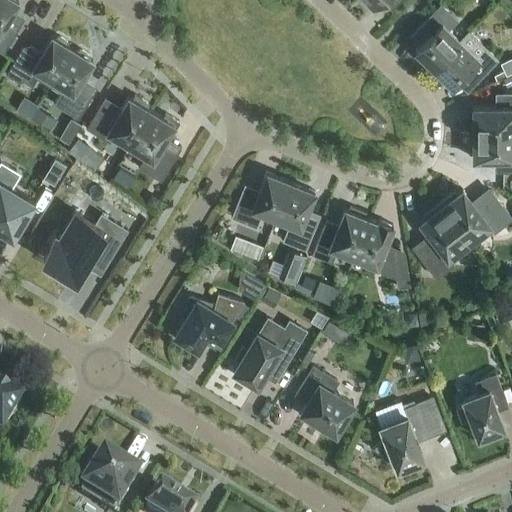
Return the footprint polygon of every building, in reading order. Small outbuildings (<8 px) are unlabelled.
[(0,0),(0,51),(3,53),(15,32),(3,25),(18,1),(17,0),(0,0)] [(363,0),(372,9),(380,0),(397,0),(399,1),(400,0),(363,0)] [(415,50),(433,68),(460,41),(459,40),(448,29),(457,20),(440,4),(422,24),(431,33),(415,50)] [(460,41),(433,68),(452,86),(462,75),(473,85),(497,59),(468,31),(459,40),(460,41)] [(36,78),(49,85),(72,47),(68,45),(67,41),(59,36),(55,37),(51,35),(40,54),(36,55),(22,46),(5,73),(18,81),(22,80),(31,86),(36,78)] [(72,47),(49,85),(60,92),(53,103),(78,118),(93,94),(77,85),(92,60),(89,58),(88,54),(80,49),(76,50),(72,47)] [(511,58),(501,63),(506,74),(511,70),(511,58)] [(511,74),(503,78),(507,86),(511,83),(511,74)] [(473,106),(473,132),(511,132),(511,92),(502,93),(502,106),(473,106)] [(113,135),(129,145),(151,110),(146,107),(149,103),(134,94),(132,98),(128,96),(115,116),(99,106),(85,128),(109,142),(113,135)] [(151,110),(129,145),(145,155),(138,166),(161,180),(176,155),(160,146),(170,130),(173,132),(179,121),(165,113),(163,117),(151,110)] [(63,135),(74,139),(81,119),(71,115),(63,135)] [(55,123),(44,117),(40,123),(51,130),(55,123)] [(511,132),(473,132),(473,138),(469,139),(469,153),(473,153),(473,159),(502,159),(502,172),(511,172),(511,132)] [(77,137),(67,149),(93,169),(102,158),(77,137)] [(42,178),(54,185),(66,164),(54,157),(42,178)] [(0,228),(12,236),(20,221),(16,219),(19,214),(23,217),(33,200),(6,184),(12,169),(15,171),(16,169),(0,160),(0,228)] [(262,212),(276,217),(290,181),(266,172),(256,196),(242,190),(231,217),(256,227),(262,212)] [(290,181),(276,217),(289,223),(282,241),(305,250),(317,221),(304,216),(314,191),(290,181)] [(455,190),(439,202),(468,241),(494,221),(498,227),(511,218),(490,190),(473,203),(462,189),(455,194),(454,193),(456,191),(455,190)] [(153,206),(157,199),(149,194),(144,201),(153,206)] [(468,241),(439,202),(423,215),(424,216),(426,214),(427,216),(420,221),(431,236),(414,249),(435,276),(449,266),(444,260),(468,241)] [(337,249),(354,256),(369,218),(365,216),(366,212),(350,205),(348,209),(344,207),(334,232),(322,227),(311,254),(332,262),(337,249)] [(42,255),(74,274),(86,255),(104,266),(127,229),(108,217),(102,227),(74,210),(58,236),(55,234),(42,255)] [(369,218),(354,256),(368,262),(367,266),(396,277),(398,287),(410,285),(405,256),(393,259),(381,254),(393,225),(378,219),(377,221),(369,218)] [(257,259),(262,246),(252,242),(247,255),(257,259)] [(300,268),(304,258),(290,253),(286,263),(300,268)] [(311,289),(315,278),(304,274),(300,284),(311,289)] [(254,277),(245,292),(255,298),(264,283),(254,277)] [(321,277),(316,294),(337,299),(341,282),(321,277)] [(271,306),(278,294),(268,288),(261,299),(271,306)] [(217,292),(214,304),(189,297),(183,316),(185,317),(175,335),(197,348),(206,333),(219,341),(244,300),(217,292)] [(510,319),(505,305),(494,309),(499,323),(510,319)] [(418,325),(416,312),(402,314),(404,327),(418,325)] [(427,324),(425,312),(418,313),(420,325),(427,324)] [(239,361),(233,370),(257,385),(263,374),(274,381),(296,345),(306,329),(289,319),(284,326),(267,316),(257,332),(256,332),(246,348),(242,346),(235,358),(239,361)] [(337,325),(328,320),(321,331),(330,336),(337,325)] [(480,340),(482,325),(470,323),(467,338),(480,340)] [(400,349),(405,362),(419,357),(414,344),(400,349)] [(307,364),(313,353),(302,346),(295,357),(307,364)] [(353,403),(332,390),(338,380),(313,365),(295,394),(307,400),(300,411),(313,418),(311,422),(321,428),(323,424),(336,432),(338,429),(340,430),(348,417),(346,416),(353,403)] [(463,399),(465,404),(455,408),(460,422),(470,418),(478,438),(504,428),(495,405),(506,401),(496,373),(475,381),(479,393),(463,399)] [(20,402),(7,395),(9,393),(0,387),(0,433),(1,434),(20,402)] [(380,426),(385,437),(373,448),(388,457),(391,455),(397,469),(424,458),(413,432),(424,428),(415,403),(403,407),(407,416),(380,426)] [(84,488),(81,493),(101,505),(100,505),(111,511),(114,511),(117,508),(118,508),(140,473),(103,451),(95,464),(90,461),(83,474),(88,477),(82,487),(84,488)] [(193,511),(196,507),(160,485),(146,509),(150,511),(193,511)]
